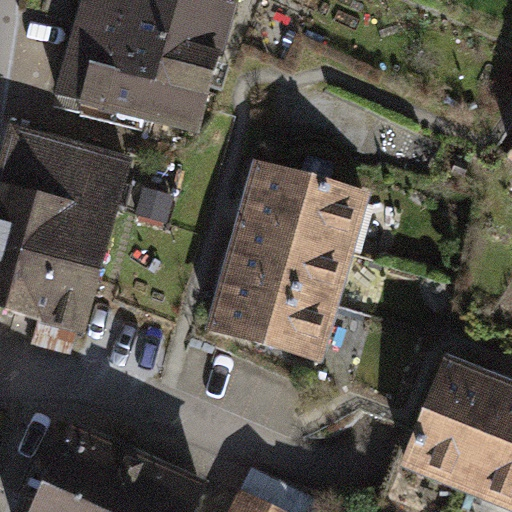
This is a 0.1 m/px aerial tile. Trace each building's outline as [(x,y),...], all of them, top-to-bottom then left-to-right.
[(81,0),(54,92),(196,135),(234,0),(81,0)] [(16,124),(0,183),(0,306),(86,331),(134,157),(16,124)] [(251,159),(234,219),(351,255),(369,190),(251,159)] [(351,255),(234,219),(220,273),(338,305),(351,255)] [(338,305),(220,273),(206,330),(323,365),(338,305)] [(441,352),(394,469),(465,494),(510,380),(441,352)] [(511,381),(510,380),(465,494),(511,510),(511,381)] [(65,422),(23,511),(194,511),(208,482),(65,422)] [(295,511),(234,486),(222,511),(295,511)]
